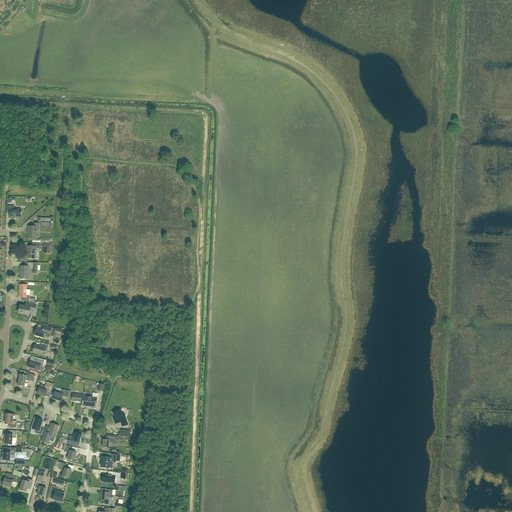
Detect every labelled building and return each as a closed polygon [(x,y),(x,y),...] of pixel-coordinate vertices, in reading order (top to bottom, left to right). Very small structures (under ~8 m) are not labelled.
[(21,219),(21,210),(14,210),(14,207),(6,206),(6,213),(10,213),(10,219),(14,219),(14,218),(20,218),(20,219),(21,219)] [(39,230),(39,224),(34,223),(34,227),(28,227),(28,233),(28,239),(36,240),(36,230),(39,230)] [(40,249),(40,244),(32,243),(32,247),(27,247),(27,251),(27,259),(35,259),(35,251),(36,251),(36,249),(40,249)] [(37,270),(37,263),(28,263),(27,267),(20,267),(20,272),(20,279),(28,280),(28,269),(33,270),(33,274),(37,274),(37,270)] [(29,302),(29,296),(26,296),(27,286),(19,285),(19,297),(22,298),(22,301),(29,302)] [(34,312),(36,305),(26,303),(25,307),(20,306),(18,314),(29,316),(29,311),(34,312)] [(52,329),(51,328),(43,326),(42,330),(36,328),(34,335),(48,340),(51,339),(51,335),(55,336),(60,337),(62,330),(57,329),(57,330),(53,329),(53,328),(52,328),(52,329)] [(47,352),(49,345),(41,343),(41,347),(34,345),(32,353),(47,357),(48,353),(47,352)] [(43,368),(45,361),(37,359),(36,362),(30,360),(28,368),(43,372),(44,368),(43,368)] [(33,381),(35,375),(31,374),(32,374),(26,373),(25,376),(19,375),(19,378),(17,386),(24,387),(26,380),(33,381)] [(50,393),(53,384),(47,382),(45,386),(40,384),(39,389),(37,394),(45,397),(47,392),(50,393)] [(68,398),(69,392),(63,390),(61,395),(55,393),(53,399),(61,402),(63,397),(68,398)] [(96,402),(96,398),(83,397),(83,396),(73,394),(72,401),(82,402),(82,407),(87,407),(88,406),(95,407),(95,402),(96,402)] [(124,419),(121,410),(112,413),(116,424),(121,422),(122,427),(128,425),(126,418),(124,419)] [(16,415),(5,414),(5,424),(9,424),(8,428),(16,429),(16,421),(12,421),(13,415),(16,415)] [(41,435),(44,428),(40,427),(42,421),(35,418),(30,433),(34,434),(34,433),(41,435)] [(48,444),(49,441),(53,442),(55,438),(58,426),(51,424),(48,433),(45,432),(43,438),(41,442),(48,444)] [(122,439),(122,436),(129,437),(131,431),(120,429),(118,439),(122,439)] [(16,438),(16,431),(8,431),(7,435),(4,434),(4,438),(5,438),(4,444),(12,445),(12,438),(16,438)] [(72,446),(73,442),(79,443),(81,435),(73,433),(72,437),(69,436),(67,444),(72,446)] [(117,445),(118,436),(106,435),(106,438),(106,440),(103,440),(102,448),(108,449),(109,443),(113,443),(113,444),(117,445)] [(74,461),(76,453),(71,452),(72,447),(63,445),(61,450),(64,451),(64,452),(69,453),(67,459),(74,461)] [(2,460),(10,461),(10,455),(14,455),(15,453),(22,453),(22,449),(9,448),(9,452),(3,452),(2,460)] [(116,463),(116,461),(120,462),(121,456),(116,455),(105,454),(105,458),(101,457),(101,460),(102,461),(101,467),(112,469),(113,462),(116,463)] [(69,479),(71,471),(65,469),(67,465),(60,463),(58,469),(64,471),(62,477),(69,479)] [(28,466),(23,475),(27,477),(32,468),(28,466)] [(11,486),(15,487),(17,483),(18,477),(20,478),(22,473),(13,471),(12,475),(10,480),(4,478),(2,485),(11,488),(11,486)] [(39,473),(38,477),(34,488),(39,489),(37,495),(44,497),(46,489),(42,488),(43,484),(41,483),(42,479),(44,475),(39,473)] [(119,484),(120,474),(114,473),(114,476),(103,475),(102,482),(119,484)] [(30,489),(32,481),(27,479),(26,482),(22,481),(19,490),(26,492),(27,488),(30,489)] [(62,502),(64,494),(58,492),(59,489),(52,486),(49,494),(53,495),(52,500),(62,502)] [(112,498),(113,490),(105,489),(105,493),(101,492),(100,497),(101,497),(100,503),(108,504),(109,498),(112,498)]
